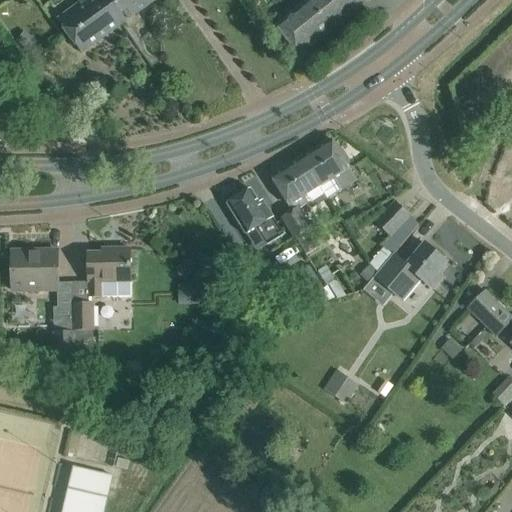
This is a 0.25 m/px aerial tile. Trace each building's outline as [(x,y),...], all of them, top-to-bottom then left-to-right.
[(120,25),(101,0),(85,0),(58,20),(82,53),(120,25)] [(101,0),(120,25),(154,0),(101,0)] [(367,0),(308,0),(276,26),(299,55),(367,0)] [(300,159),(319,188),(333,179),(341,191),(356,181),(331,140),(300,159)] [(319,188),(300,159),(271,177),(293,212),(300,208),(300,209),(306,205),(306,200),(304,197),(319,188)] [(272,217),(273,217),(263,201),(259,203),(251,190),(227,204),(246,234),(256,227),(267,245),(283,235),(272,217)] [(376,222),(390,236),(410,216),(396,202),(376,222)] [(300,208),(293,212),(282,218),(295,239),(296,238),(309,230),(313,228),(300,209),(300,208)] [(309,230),(296,238),(307,255),(320,247),(309,230)] [(414,285),(420,278),(432,289),(441,278),(436,274),(447,262),(443,259),(445,257),(438,251),(436,253),(425,244),(406,266),(394,255),(375,277),(393,293),(405,277),(414,285)] [(131,298),(131,270),(130,250),(113,250),(113,254),(88,254),(88,282),(89,282),(89,298),(131,298)] [(58,291),(57,271),(57,251),(13,251),(13,292),(58,291)] [(310,265),(288,278),(298,294),(320,282),(310,265)] [(496,337),(511,320),(511,316),(485,290),(467,308),(496,337)] [(73,338),(93,337),(92,303),(73,303),(73,338)] [(68,327),(52,327),(52,361),(68,360),(68,327)] [(14,354),(16,352),(16,345),(14,344),(4,344),(3,346),(3,354),(5,355),(14,354)] [(511,380),(510,379),(511,375),(511,367),(502,360),(482,387),(507,405),(511,397),(511,380)] [(324,388),(345,404),(358,386),(337,370),(324,388)] [(103,511),(112,476),(73,467),(68,490),(77,492),(72,511),(103,511)]
